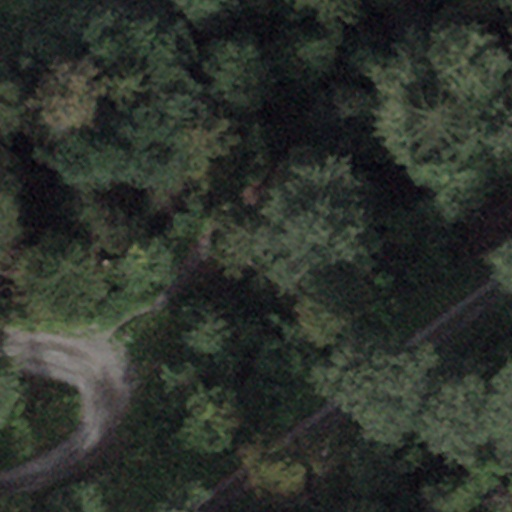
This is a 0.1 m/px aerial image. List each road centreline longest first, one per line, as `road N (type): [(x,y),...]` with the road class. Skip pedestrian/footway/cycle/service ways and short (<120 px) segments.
road 1 (track): [(102,363),(253,202),(420,0)]
road 2 (track): [(511,273),(206,511)]
road 3 (track): [(102,363),(105,428),(58,471),(0,489)]
